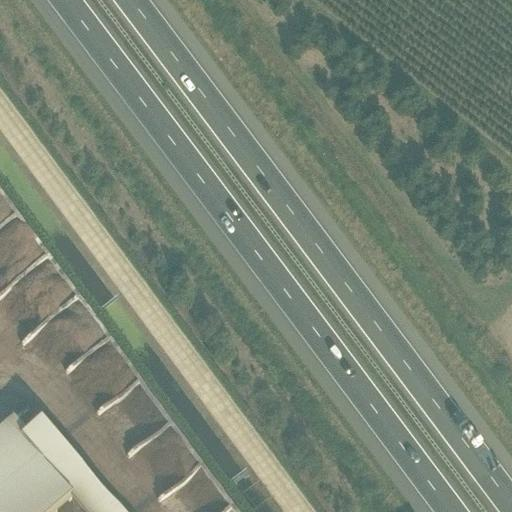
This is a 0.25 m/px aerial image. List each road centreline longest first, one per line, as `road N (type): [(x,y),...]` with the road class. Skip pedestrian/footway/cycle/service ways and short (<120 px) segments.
road 1 (motorway): [(63,0),(448,511)]
road 2 (motorway): [(511,509),(128,0)]
